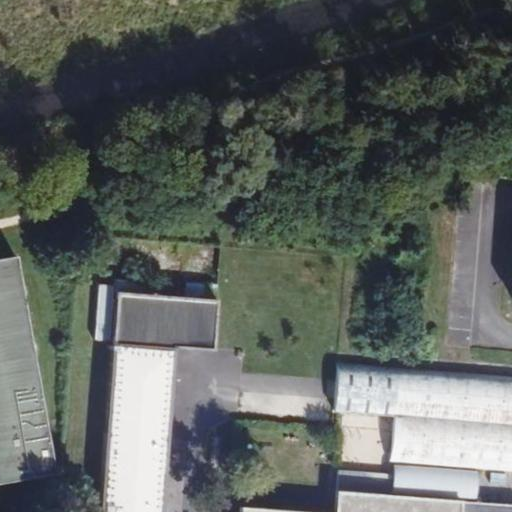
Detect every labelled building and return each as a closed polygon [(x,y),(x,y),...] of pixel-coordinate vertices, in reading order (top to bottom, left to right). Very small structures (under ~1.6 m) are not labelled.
[(11,256),(0,257),(0,481),(52,472),(11,256)] [(216,300),(114,292),(111,341),(173,346),(213,351),(216,300)] [(159,511),(173,346),(111,341),(98,511),(159,511)] [(511,378),(335,364),(332,410),(393,417),(388,458),(511,469),(511,378)] [(332,511),(322,511),(237,506),(237,511),(511,511),(511,503),(475,500),(475,468),(391,461),(392,473),(336,471),(332,511)]
